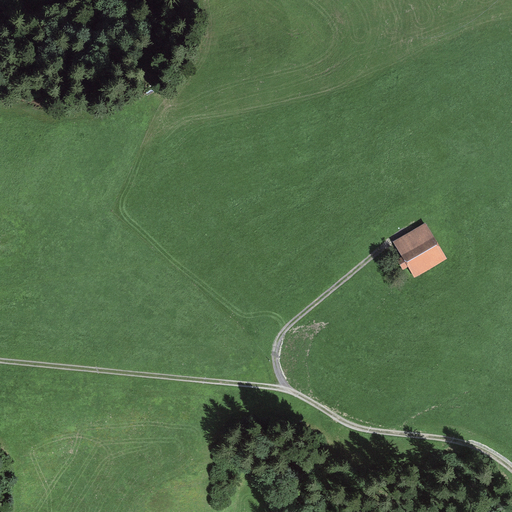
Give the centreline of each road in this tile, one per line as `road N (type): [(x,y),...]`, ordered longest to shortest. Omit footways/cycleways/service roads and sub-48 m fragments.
road 1 (track): [(511,470),(460,442),(344,422),(271,386),(0,360)]
road 2 (track): [(290,391),(274,356),(283,330),(384,247)]
